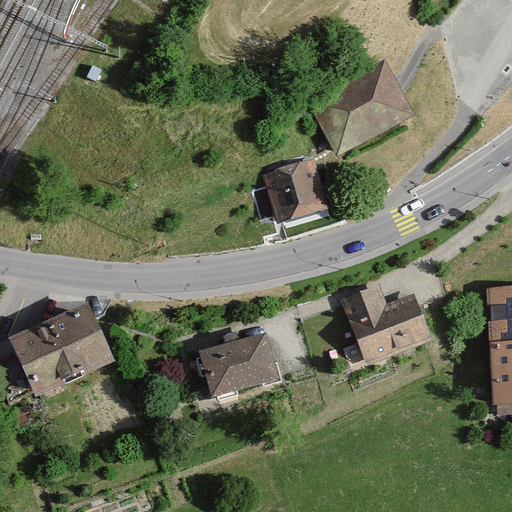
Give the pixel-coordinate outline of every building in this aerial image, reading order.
[(129,0),(155,18),(168,0),(129,0)] [(411,116),(384,60),(312,96),(339,152),(411,116)] [(313,160),(266,171),(279,224),(326,212),(313,160)] [(384,288),(344,300),(365,365),(430,344),(414,296),(389,304),(384,288)] [(511,289),(487,290),(490,405),(511,404),(511,289)] [(88,306),(12,336),(34,392),(110,362),(88,306)] [(268,335),(201,352),(213,398),(279,382),(268,335)]
